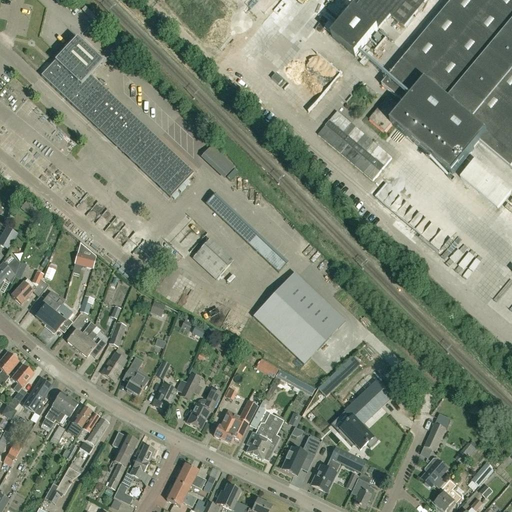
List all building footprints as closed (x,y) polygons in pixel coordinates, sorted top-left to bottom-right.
[(364,0),(332,38),(355,57),(391,15),(405,27),(427,0),(364,0)] [(389,97),(369,120),(385,134),(392,125),(452,175),(480,141),(511,167),(511,0),(455,0),(383,86),(407,107),(404,111),(389,97)] [(103,64),(77,39),(41,77),(170,199),(193,175),(90,78),(103,64)] [(309,109),(314,113),(328,93),(323,89),(309,109)] [(346,131),(353,121),(339,110),(331,119),(346,131)] [(319,135),(340,150),(347,140),(327,125),(319,135)] [(350,134),(358,141),(365,133),(358,126),(350,134)] [(366,133),(359,142),(368,150),(375,141),(366,133)] [(368,150),(388,168),(396,159),(376,141),(368,150)] [(201,158),(224,180),(234,168),(212,147),(202,156),(203,156),(201,158)] [(83,164),(90,172),(97,165),(89,158),(83,164)] [(470,158),(465,164),(469,167),(460,178),(498,208),(511,192),(511,190),(475,160),(474,162),(470,158)] [(376,182),(385,172),(373,162),(364,172),(376,182)] [(84,198),(87,201),(90,198),(75,187),(67,197),(78,205),(84,198)] [(92,207),(103,216),(108,210),(98,201),(92,207)] [(11,231),(2,245),(10,249),(18,235),(11,231)] [(207,244),(193,259),(217,281),(230,266),(207,244)] [(80,245),(74,265),(93,271),(96,258),(80,245)] [(20,264),(15,259),(12,257),(0,268),(0,285),(6,279),(12,286),(20,264)] [(27,274),(30,263),(24,261),(20,272),(27,274)] [(48,287),(42,282),(41,281),(44,275),(37,272),(32,284),(38,286),(36,289),(34,287),(33,288),(31,286),(32,284),(28,280),(24,284),(11,297),(21,306),(33,293),(33,294),(36,296),(38,298),(43,292),(48,287)] [(304,366),(345,323),(294,275),(253,318),(304,366)] [(85,297),(80,313),(88,316),(91,305),(93,306),(95,300),(94,300),(94,297),(86,294),(85,297)] [(154,303),(150,314),(161,319),(165,308),(154,303)] [(65,322),(60,318),(64,313),(63,313),(66,308),(62,305),(62,306),(57,312),(55,315),(55,314),(46,326),(51,330),(49,332),(54,335),(55,334),(56,334),(65,322)] [(46,326),(55,314),(45,307),(36,318),(46,326)] [(111,318),(117,320),(121,310),(115,307),(111,318)] [(111,341),(120,344),(127,326),(118,323),(111,341)] [(77,351),(96,327),(91,324),(81,335),(77,332),(67,343),(77,351)] [(101,341),(96,347),(92,344),(100,331),(96,327),(77,351),(87,359),(90,355),(95,359),(106,345),(101,341)] [(199,357),(205,361),(210,353),(205,349),(199,357)] [(0,363),(0,370),(3,373),(0,376),(0,385),(2,388),(10,378),(8,376),(19,363),(8,354),(0,363)] [(110,361),(105,368),(101,374),(115,382),(123,368),(122,368),(127,361),(114,354),(110,361)] [(361,366),(352,357),(347,362),(356,370),(361,366)] [(137,373),(139,368),(142,364),(135,360),(123,381),(129,384),(126,390),(139,397),(145,387),(147,383),(141,379),(142,376),(137,373)] [(276,375),(280,369),(263,360),(260,366),(276,375)] [(163,381),(169,368),(171,366),(163,362),(155,377),(163,381)] [(356,370),(347,362),(342,366),(351,375),(356,370)] [(351,375),(342,366),(339,370),(337,371),(346,380),(351,375)] [(34,376),(25,368),(23,367),(12,380),(18,386),(14,390),(18,394),(8,407),(14,411),(17,412),(21,405),(19,404),(27,394),(22,391),(23,389),(34,376)] [(346,380),(337,371),(332,376),(341,385),(346,380)] [(201,379),(190,374),(179,397),(189,402),(201,379)] [(341,385),(332,376),(327,381),(336,389),(341,385)] [(30,397),(24,407),(35,414),(31,421),(36,424),(45,408),(41,406),(42,404),(41,404),(52,388),(40,380),(30,397)] [(336,389),(327,381),(323,386),(331,394),(336,389)] [(376,383),(339,418),(345,424),(346,425),(353,418),(356,422),(360,418),(365,423),(366,421),(391,398),(376,383)] [(163,385),(153,407),(167,414),(178,392),(163,385)] [(331,394),(323,386),(318,391),(326,399),(331,394)] [(212,390),(204,409),(195,405),(191,414),(193,414),(188,425),(201,431),(210,412),(212,413),(221,394),(212,390)] [(231,391),(227,399),(233,402),(237,394),(231,391)] [(322,405),(326,399),(316,393),(312,400),(322,405)] [(61,413),(70,400),(61,394),(45,419),(53,425),(55,422),(56,422),(61,413)] [(78,405),(70,400),(61,413),(56,422),(59,425),(65,416),(69,419),(78,405)] [(319,411),(322,405),(312,400),(309,406),(319,411)] [(219,426),(214,437),(230,445),(233,439),(240,442),(257,408),(248,403),(239,419),(227,413),(225,420),(221,427),(219,426)] [(316,418),(319,411),(309,406),(306,413),(316,418)] [(82,431),(93,415),(83,408),(72,424),(78,428),(74,435),(78,438),(76,440),(77,440),(78,438),(83,431),(82,431)] [(250,426),(256,430),(265,412),(259,408),(250,426)] [(316,418),(306,413),(303,419),(313,424),(316,418)] [(80,450),(100,420),(93,415),(82,431),(83,431),(78,438),(77,440),(83,444),(80,450),(80,451),(80,450)] [(265,436),(275,417),(270,415),(262,432),(259,430),(256,435),(253,434),(248,444),(250,446),(247,453),(247,452),(246,453),(255,457),(257,454),(258,454),(265,440),(263,439),(264,436),(265,436)] [(284,422),(275,417),(265,436),(264,436),(263,439),(265,440),(258,454),(257,454),(255,457),(263,462),(264,461),(263,461),(264,460),(269,462),(280,439),(276,437),(284,422)] [(345,426),(337,433),(352,448),(354,446),(360,452),(366,446),(370,450),(378,442),(367,431),(365,433),(360,427),(362,425),(365,423),(360,418),(356,422),(353,418),(346,425),(345,424),(344,425),(345,426)] [(326,430),(313,424),(303,419),(298,430),(315,438),(323,441),(325,436),(326,430)] [(109,426),(100,420),(80,450),(80,451),(89,456),(94,449),(109,426)] [(440,420),(437,426),(435,425),(425,448),(436,453),(446,430),(449,423),(440,420)] [(9,424),(5,432),(0,441),(0,456),(12,436),(11,435),(15,427),(9,424)] [(56,447),(65,431),(59,427),(50,443),(56,447)] [(71,434),(65,431),(56,447),(62,450),(71,434)] [(125,469),(138,444),(126,438),(118,434),(112,447),(119,451),(113,463),(118,465),(107,488),(115,492),(126,469),(125,469)] [(312,463),(322,442),(320,444),(308,439),(301,454),(292,449),(289,454),(288,454),(285,461),(286,462),(282,470),(297,477),(300,470),(305,459),(312,463)] [(3,464),(11,468),(22,449),(21,449),(23,446),(16,442),(3,464)] [(144,446),(130,476),(140,481),(154,451),(144,446)] [(327,493),(336,474),(341,466),(333,462),(334,461),(356,472),(352,481),(357,483),(361,474),(367,464),(336,448),(327,466),(323,464),(321,467),(312,486),(327,493)] [(432,489),(448,471),(444,467),(441,469),(433,462),(425,471),(427,473),(422,479),(432,489)] [(480,472),(472,481),(479,487),(487,478),(488,479),(495,472),(487,464),(480,472)] [(69,469),(58,488),(55,492),(62,496),(64,498),(73,481),(81,475),(69,469)] [(196,490),(202,479),(183,470),(178,481),(196,490)] [(373,490),(367,488),(371,479),(361,474),(357,483),(356,485),(350,495),(358,499),(355,506),(365,510),(368,503),(370,504),(374,495),(374,492),(373,490)] [(191,500),(196,490),(178,481),(173,491),(191,500)] [(55,492),(58,488),(53,485),(45,500),(55,506),(59,498),(61,498),(62,496),(55,492)] [(486,486),(479,494),(486,500),(493,493),(486,486)] [(127,490),(120,487),(113,499),(128,507),(132,499),(124,496),(127,490)] [(231,511),(240,493),(227,487),(222,498),(220,497),(216,505),(231,511)] [(191,500),(173,491),(168,501),(186,510),(191,500)] [(457,493),(453,497),(451,500),(445,495),(445,494),(435,505),(443,511),(449,511),(456,505),(462,498),(457,493)] [(398,495),(392,502),(400,510),(406,503),(398,495)] [(0,511),(1,511),(8,502),(0,497),(0,511)] [(114,501),(110,509),(116,511),(117,511),(121,505),(114,501)] [(163,511),(184,511),(186,510),(168,501),(162,511),(163,511)] [(257,501),(252,511),(249,511),(248,511),(269,511),(272,508),(257,501)] [(478,501),(471,508),(475,511),(476,511),(483,505),(478,501)] [(208,503),(203,511),(213,511),(216,507),(208,503)]
